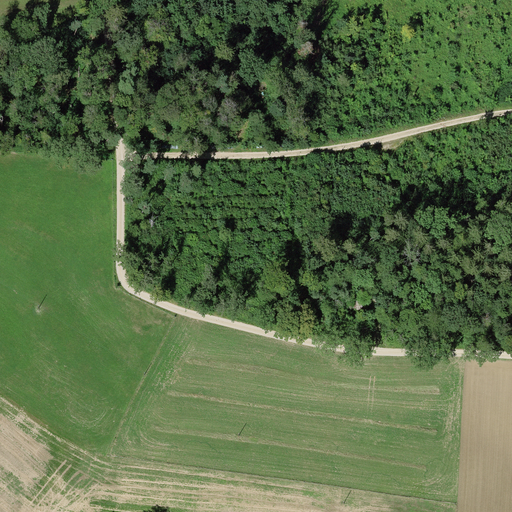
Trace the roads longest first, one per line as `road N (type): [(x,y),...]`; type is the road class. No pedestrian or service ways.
road 1 (track): [(117,151),(303,152),(511,117)]
road 2 (track): [(108,0),(120,281),(179,312)]
road 3 (track): [(179,312),(335,347),(511,358)]
